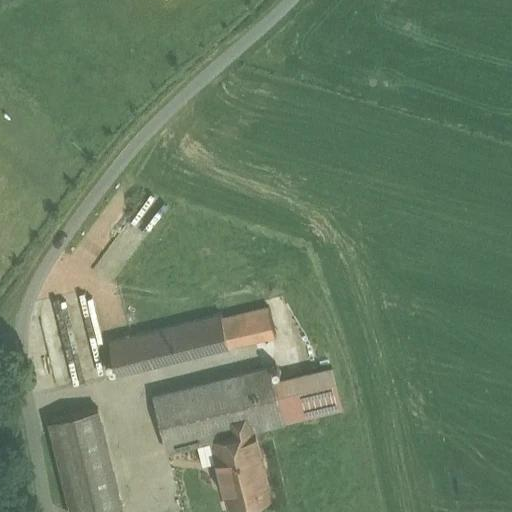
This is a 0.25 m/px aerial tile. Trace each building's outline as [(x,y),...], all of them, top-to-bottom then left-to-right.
[(270,306),(223,318),(229,345),(276,334),(270,306)] [(222,313),(110,341),(118,374),(230,346),(229,345),(223,318),(222,313)] [(272,366),(154,395),(167,450),(213,439),(215,438),(254,429),(285,422),(284,421),(275,380),(272,366)] [(332,367),(275,380),(284,421),(342,407),(332,367)] [(102,511),(122,507),(98,408),(50,420),(71,511),(102,511)] [(254,429),(215,438),(220,459),(218,459),(229,507),(270,497),(254,429)]
